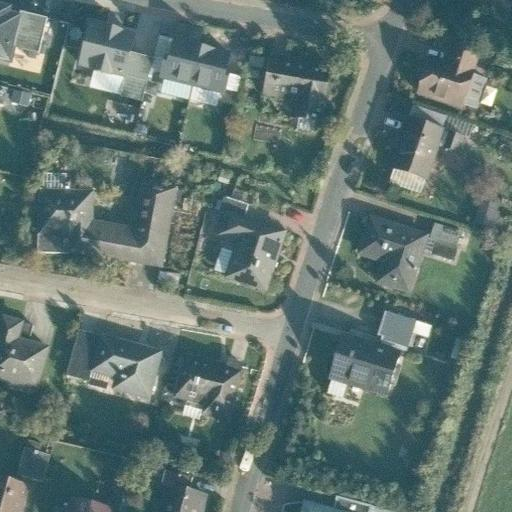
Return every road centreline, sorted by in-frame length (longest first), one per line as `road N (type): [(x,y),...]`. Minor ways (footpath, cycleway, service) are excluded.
road 1 (residential): [(291,339),(388,42)]
road 2 (residential): [(0,280),(291,339)]
road 3 (residential): [(160,0),(388,42)]
road 4 (residential): [(242,511),(291,339)]
